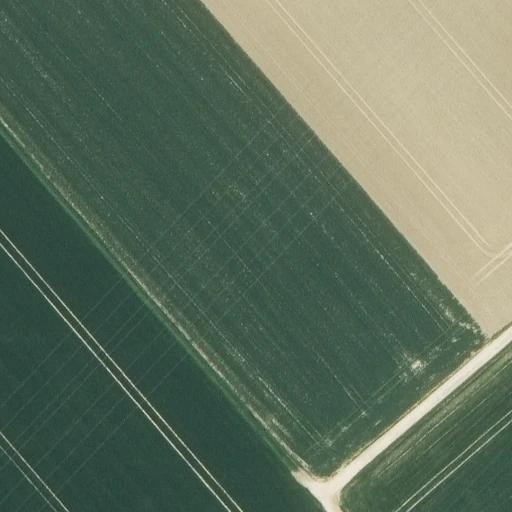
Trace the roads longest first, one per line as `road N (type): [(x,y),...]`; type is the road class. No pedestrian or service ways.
road 1 (track): [(0,121),(273,441)]
road 2 (track): [(511,364),(341,511)]
